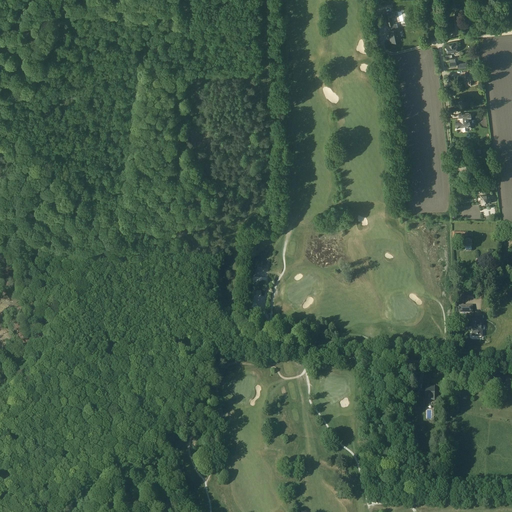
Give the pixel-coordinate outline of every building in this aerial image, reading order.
[(391,13),(386,14),(388,26),(389,25),(390,25),(391,29),(390,30),(389,30),(391,42),(400,40),(398,28),(396,28),(396,24),(393,25),(392,18),(395,17),(394,12),(391,13)] [(457,43),(445,45),(447,53),(458,52),(457,43)] [(467,75),(466,75),(466,80),(467,80),(468,83),(473,82),(476,81),(476,79),(478,79),(477,72),(466,73),(467,75)] [(461,121),(456,122),(457,129),(462,128),(462,130),(469,129),(469,127),(470,127),(469,124),(470,124),(470,123),(469,123),(469,120),(468,120),(468,118),(470,117),(470,113),(459,114),(459,119),(460,119),(460,118),(461,118),(461,121)] [(487,186),(479,187),(480,192),(483,192),(484,194),(484,195),(481,196),(482,204),(490,203),(491,203),(491,202),(493,201),(493,199),(492,198),(490,199),(490,197),(489,198),(489,195),(486,195),(486,194),(486,193),(486,192),(488,191),(487,186)] [(453,232),(452,242),(456,242),(456,236),(467,237),(469,237),(469,233),(468,233),(468,232),(453,232)] [(305,311),(311,304),(308,301),(302,308),(305,311)] [(471,334),(471,335),(472,335),(472,336),(481,337),(482,331),(484,330),(484,329),(484,328),(484,326),(483,326),(482,326),(482,320),(472,320),(472,333),(471,333),(471,334)] [(425,389),(425,400),(425,398),(428,398),(428,399),(429,399),(429,400),(434,400),(434,389),(434,386),(425,386),(425,389)] [(401,411),(401,415),(405,415),(404,421),(410,421),(410,416),(411,416),(411,411),(401,411)]
